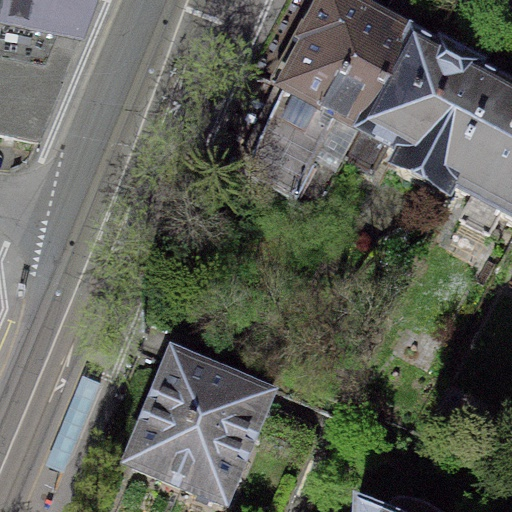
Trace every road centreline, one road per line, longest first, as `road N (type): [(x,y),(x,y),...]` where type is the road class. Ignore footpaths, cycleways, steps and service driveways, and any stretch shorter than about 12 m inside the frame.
road 1 (residential): [(0,466),(101,222)]
road 2 (residential): [(101,222),(189,0)]
